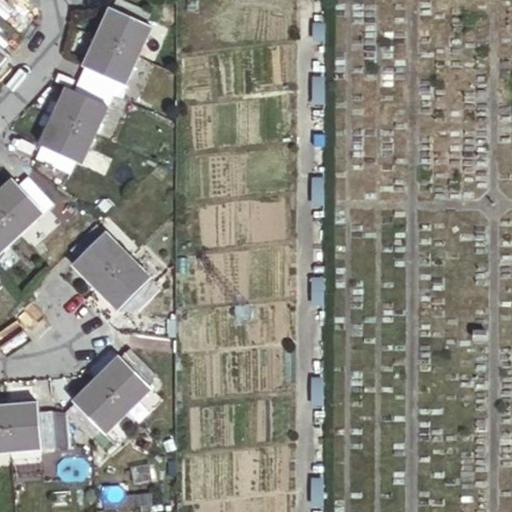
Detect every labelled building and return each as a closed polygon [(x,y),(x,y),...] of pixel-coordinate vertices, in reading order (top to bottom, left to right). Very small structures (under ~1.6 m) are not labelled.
[(140,59),(153,30),(147,27),(152,15),(119,0),(100,41),(140,59)] [(321,34),(321,23),(311,24),(312,35),(321,34)] [(0,68),(6,61),(1,56),(10,47),(0,38),(0,68)] [(127,88),(140,59),(100,41),(82,82),(116,97),(121,86),(127,88)] [(321,98),(321,77),(309,77),(310,98),(321,98)] [(97,138),(116,97),(82,82),(76,94),(70,91),(57,120),(97,138)] [(84,167),(97,138),(57,120),(38,162),(73,178),(79,165),(84,167)] [(321,199),(321,179),(309,179),(309,199),(321,199)] [(0,213),(22,238),(55,207),(30,180),(21,188),(16,183),(0,197),(0,213)] [(0,257),(22,238),(0,213),(0,257)] [(132,259),(100,226),(73,252),(82,262),(76,268),(99,291),(132,259)] [(163,291),(132,259),(99,291),(121,314),(127,307),(136,317),(163,291)] [(320,300),(321,280),(309,280),(309,300),(320,300)] [(148,386),(157,377),(132,351),(100,382),(131,413),(153,392),(148,386)] [(320,401),(320,380),(309,380),(309,401),(320,401)] [(131,413),(100,382),(69,412),(69,415),(110,456),(120,446),(108,435),(131,413)] [(72,446),(69,415),(69,412),(40,414),(40,406),(9,409),(13,451),(72,446)] [(0,452),(13,451),(9,409),(0,409),(0,452)] [(320,501),(320,481),(309,481),(309,501),(320,501)]
